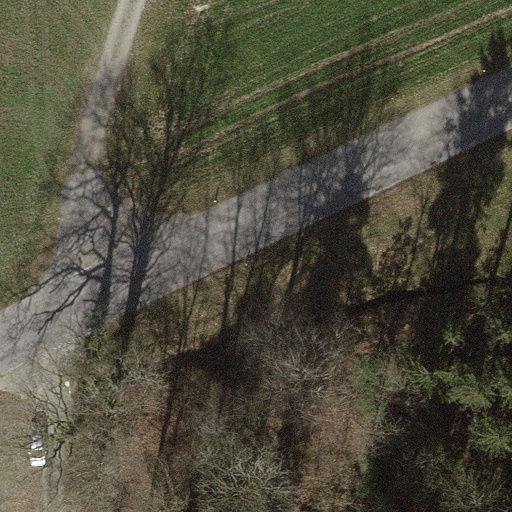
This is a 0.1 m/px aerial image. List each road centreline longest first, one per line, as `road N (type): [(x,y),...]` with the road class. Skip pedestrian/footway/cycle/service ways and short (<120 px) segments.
road 1 (tertiary): [(0,346),(511,100)]
road 2 (track): [(66,511),(86,173),(135,0)]
